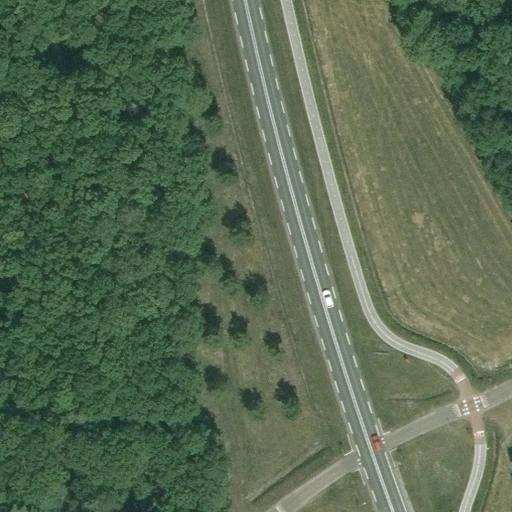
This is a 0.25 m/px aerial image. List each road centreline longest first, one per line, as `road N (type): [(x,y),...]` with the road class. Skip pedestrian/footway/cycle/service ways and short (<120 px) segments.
road 1 (primary): [(373,454),(332,335),(243,0)]
road 2 (unclassified): [(373,454),(511,386)]
